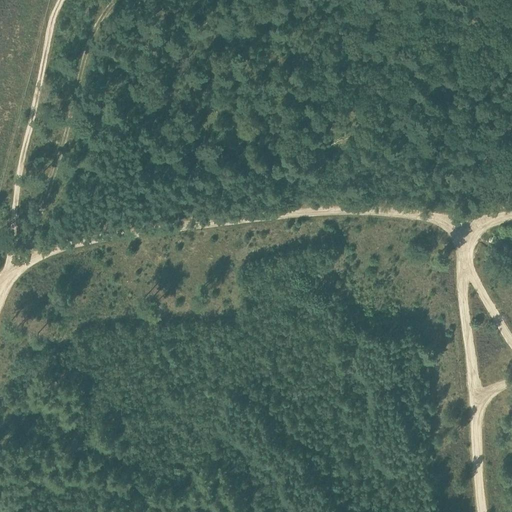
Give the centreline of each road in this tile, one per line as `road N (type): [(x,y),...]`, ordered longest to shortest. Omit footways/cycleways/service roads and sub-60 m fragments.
road 1 (track): [(0,280),(64,247),(156,229),(325,212),(410,213),(458,229),(466,247),(480,511)]
road 2 (track): [(2,292),(56,0)]
